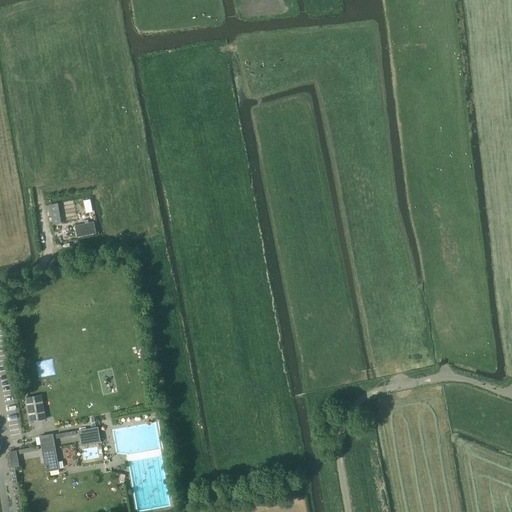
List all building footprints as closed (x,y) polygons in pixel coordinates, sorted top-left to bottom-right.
[(86,213),(92,211),(89,199),(84,201),(86,213)] [(96,233),(94,221),(74,225),(77,237),(96,233)] [(25,398),(30,422),(46,419),(41,395),(25,398)] [(80,443),(81,446),(100,442),(98,427),(78,431),(80,443)] [(49,435),(39,436),(42,449),(51,448),(49,435)] [(8,452),(11,467),(14,467),(19,466),(18,461),(16,451),(8,452)] [(54,459),(32,463),(37,493),(59,489),(54,459)]
